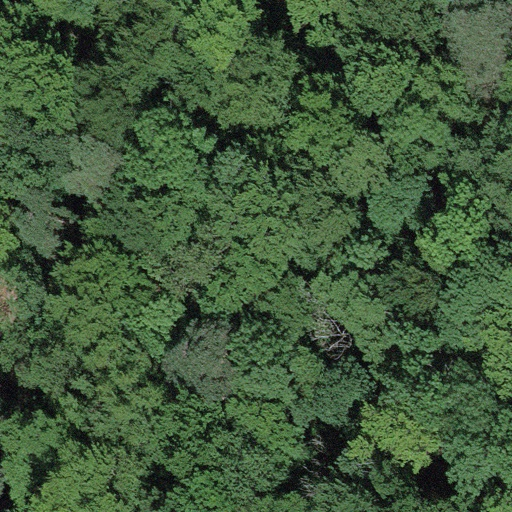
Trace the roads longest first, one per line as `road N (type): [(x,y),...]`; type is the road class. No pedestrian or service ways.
road 1 (track): [(204,511),(238,290),(323,0)]
road 2 (track): [(0,244),(58,511)]
